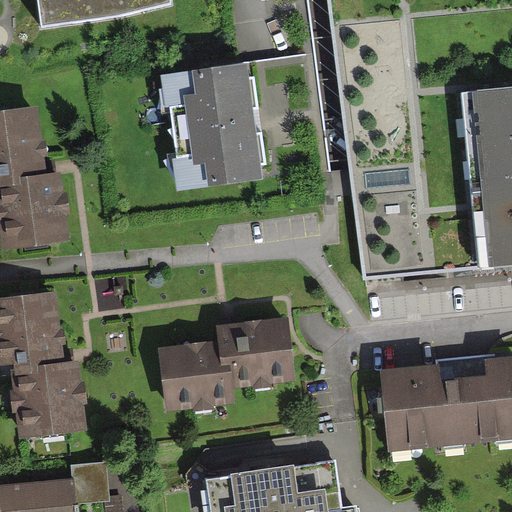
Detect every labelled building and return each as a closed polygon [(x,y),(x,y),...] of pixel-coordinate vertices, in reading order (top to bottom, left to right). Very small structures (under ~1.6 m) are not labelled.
[(172,4),(171,0),(39,0),(44,25),(172,4)] [(511,0),(332,0),(369,272),(511,260),(511,0)] [(267,178),(253,65),(191,73),(205,186),(267,178)] [(46,175),(38,110),(0,114),(0,186),(7,186),(24,184),(23,177),(46,175)] [(71,237),(63,173),(46,175),(23,177),(24,184),(7,186),(14,244),(71,237)] [(62,361),(54,296),(0,302),(0,315),(7,374),(23,372),(40,370),(40,363),(62,361)] [(294,320),(230,326),(231,344),(234,366),(240,365),(242,382),(300,377),(294,320)] [(231,344),(166,350),(172,406),(243,399),(242,382),(240,365),(234,366),(231,344)] [(87,423),(80,359),(62,361),(40,363),(40,370),(23,372),(30,430),(87,423)] [(511,363),(381,377),(389,450),(511,436),(511,363)] [(324,467),(205,482),(208,511),(357,511),(357,508),(329,511),(324,467)] [(77,511),(76,482),(1,488),(3,511),(77,511)]
